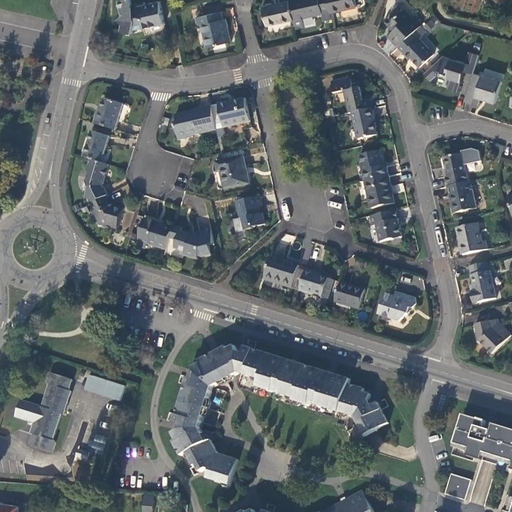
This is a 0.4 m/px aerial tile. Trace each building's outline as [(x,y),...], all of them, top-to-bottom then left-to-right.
[(133,28),(145,25),(142,9),(140,0),(138,1),(138,3),(133,5),(131,0),(119,0),(123,18),(121,28),(133,31),(133,28)] [(142,0),(140,0),(142,9),(145,25),(166,21),(161,0),(153,0),(143,2),(142,0)] [(268,23),(295,17),(290,0),(280,0),(264,4),(268,23)] [(325,18),(333,16),(331,10),(329,0),(290,0),(295,17),(296,24),(305,22),(303,15),(323,11),(325,18)] [(356,0),(329,0),(331,10),(357,4),(356,0)] [(393,38),(399,45),(422,23),(424,22),(417,15),(415,17),(401,1),(393,9),(397,14),(389,21),(395,27),(399,32),(393,38)] [(222,9),(201,14),(208,44),(232,39),(227,17),(223,17),(222,9)] [(203,46),(208,44),(201,14),(196,15),(203,46)] [(428,30),(422,23),(399,45),(404,50),(406,49),(421,65),(435,52),(420,37),(428,30)] [(389,33),(393,38),(399,32),(395,27),(389,33)] [(467,61),(444,53),(426,70),(433,77),(439,71),(453,75),(450,85),(459,88),(465,68),(475,70),(480,53),(470,49),(467,61)] [(488,74),(475,70),(466,98),(479,102),(482,94),(497,99),(504,78),(488,73),(488,74)] [(345,89),(350,111),(354,110),(369,107),(375,106),(373,97),(364,99),(361,85),(355,86),(352,75),(333,79),(335,91),(345,89)] [(98,111),(95,121),(116,128),(124,102),(106,96),(101,112),(98,111)] [(246,96),(219,103),(225,125),(251,119),(246,96)] [(219,103),(212,104),(218,127),(225,125),(219,103)] [(192,133),(218,128),(218,127),(212,104),(202,106),(200,108),(176,113),(178,121),(176,121),(179,138),(192,135),(192,133)] [(377,114),(375,106),(369,107),(354,110),(360,137),(379,133),(375,114),(377,114)] [(92,129),(84,155),(91,157),(102,160),(110,134),(92,129)] [(361,153),(366,179),(390,174),(387,163),(384,164),(381,149),(361,153)] [(446,175),(448,184),(470,180),(463,152),(444,156),(447,167),(450,167),(451,174),(446,175)] [(244,155),(217,161),(219,169),(221,169),(225,187),(250,181),(244,155)] [(85,193),(90,202),(91,202),(106,194),(109,192),(106,186),(101,184),(105,181),(111,163),(102,160),(91,157),(87,167),(90,170),(87,179),(83,180),(81,185),(84,190),(86,190),(87,191),(85,193)] [(396,200),(390,174),(366,179),(373,205),(396,200)] [(478,206),(472,179),(470,180),(448,184),(455,211),(478,206)] [(113,206),(106,194),(91,202),(95,210),(94,210),(100,222),(118,227),(125,206),(116,204),(115,207),(113,206)] [(261,195),(238,200),(242,217),(245,216),(248,228),(254,227),(254,226),(266,223),(264,211),(261,212),(260,205),(263,204),(261,195)] [(404,235),(398,208),(372,214),(374,224),(378,223),(382,240),(404,235)] [(149,242),(168,248),(171,236),(174,226),(156,221),(156,219),(146,216),(139,237),(150,240),(149,242)] [(458,226),(464,253),(488,247),(486,239),(483,240),(479,221),(458,226)] [(183,226),(175,223),(174,226),(171,236),(179,239),(176,247),(186,250),(185,253),(197,257),(198,254),(203,255),(212,253),(210,244),(215,243),(212,227),(198,230),(198,234),(182,229),(183,226)] [(300,263),(273,255),(266,275),(293,284),(300,263)] [(491,269),(489,260),(471,264),(473,273),(472,273),(476,290),(472,291),(475,302),(498,296),(492,268),(491,269)] [(315,269),(307,266),(300,288),(328,297),(334,278),(314,272),(315,269)] [(366,287),(342,280),(336,299),(360,307),(366,287)] [(417,296),(397,290),(395,294),(386,291),(379,312),(400,319),(404,315),(408,311),(410,304),(414,305),(418,301),(417,296)] [(480,338),(493,351),(511,333),(501,322),(499,320),(499,317),(476,322),(480,338)] [(227,345),(215,351),(227,378),(240,371),(261,377),(259,385),(296,397),(296,399),(310,404),(311,401),(354,415),(356,416),(366,434),(389,422),(379,401),(371,404),(369,400),(371,393),(364,390),(365,387),(349,382),(351,378),(297,361),(246,345),(244,353),(240,352),(236,344),(229,348),(227,345)] [(227,378),(215,351),(213,353),(211,354),(222,381),(224,379),(227,378)] [(222,381),(211,354),(200,360),(201,362),(194,366),(198,373),(196,378),(189,376),(175,421),(182,423),(181,427),(174,431),(177,438),(175,440),(182,454),(190,450),(193,454),(192,458),(195,464),(198,463),(201,470),(209,467),(211,468),(208,476),(223,481),(226,480),(232,481),(239,458),(219,452),(212,438),(208,440),(201,427),(214,385),(222,381)] [(72,377),(70,376),(51,370),(47,380),(50,381),(43,405),(40,404),(33,427),(37,429),(36,433),(34,432),(31,442),(53,449),(56,439),(53,438),(62,411),(64,412),(71,389),(68,388),(72,377)] [(119,401),(124,385),(88,374),(83,389),(119,401)] [(487,420),(464,413),(455,442),(511,459),(511,427),(494,422),(492,429),(485,427),(487,420)] [(90,451),(79,447),(77,454),(87,458),(90,451)] [(473,479),(452,473),(446,493),(466,499),(473,479)] [(320,511),(273,511),(266,510),(265,511),(257,511),(255,508),(248,511),(246,509),(240,511),(375,511),(364,489),(320,511)] [(155,499),(145,499),(144,510),(153,511),(155,499)] [(19,511),(20,506),(0,502),(0,511),(19,511)]
